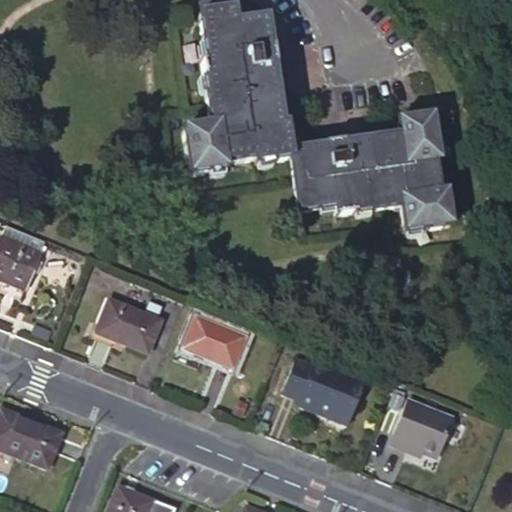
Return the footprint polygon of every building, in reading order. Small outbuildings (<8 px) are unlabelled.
[(186,126),(192,172),(212,169),(213,175),(228,173),(227,161),(256,157),(258,167),(272,164),(272,159),(291,157),(290,147),(286,121),(281,122),(274,67),(285,66),(281,43),(271,44),(267,18),(236,21),(234,7),(223,9),(221,0),(201,0),(207,42),(201,43),(213,122),(186,126)] [(400,206),(405,237),(421,234),(421,229),(452,225),(447,190),(439,191),(436,162),(446,160),(443,144),(437,145),(433,114),(398,119),(399,133),(343,140),(342,131),(319,133),(320,143),(290,147),(291,157),(299,211),(318,208),(319,212),(334,210),(335,214),(400,206)] [(3,225),(0,233),(0,239),(37,255),(43,241),(3,225)] [(0,280),(24,291),(37,255),(0,239),(0,280)] [(95,335),(146,355),(160,322),(109,301),(95,335)] [(194,317),(181,350),(231,370),(244,337),(194,317)] [(331,373),(295,359),(281,393),(298,400),(297,405),(318,414),(319,411),(347,422),(346,425),(347,426),(364,384),(332,371),(331,373)] [(408,447),(436,459),(451,420),(407,402),(390,445),(406,452),(408,447)] [(0,451),(46,470),(60,435),(0,411),(0,451)] [(107,511),(148,511),(152,504),(117,490),(107,511)]
